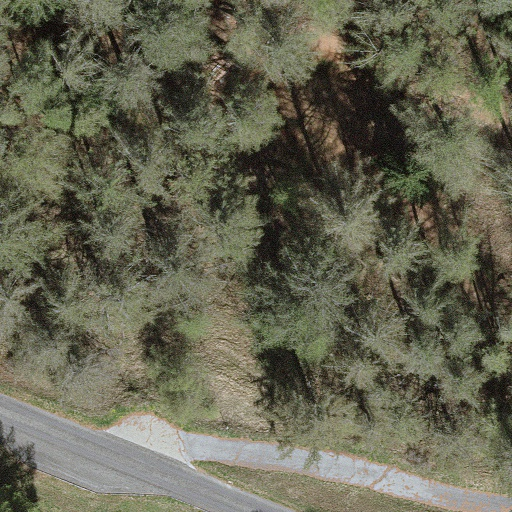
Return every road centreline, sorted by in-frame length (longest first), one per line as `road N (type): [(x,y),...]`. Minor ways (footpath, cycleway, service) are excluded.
road 1 (track): [(511,321),(304,127),(237,77),(202,34),(241,22),(511,126)]
road 2 (track): [(91,454),(208,449),(511,511)]
